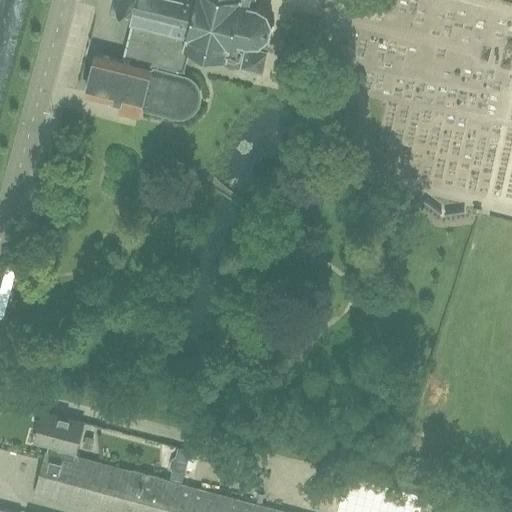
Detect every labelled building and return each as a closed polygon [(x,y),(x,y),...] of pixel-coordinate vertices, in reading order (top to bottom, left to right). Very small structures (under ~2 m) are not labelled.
[(193,38),(191,48),(225,57),(224,64),(241,68),(241,70),(251,73),(252,69),(262,72),(268,50),(266,50),(272,23),(268,11),(257,5),(257,6),(248,4),(249,0),(114,0),(114,1),(124,3),(122,8),(124,12),(128,13),(127,15),(132,16),(131,22),(132,22),(193,38)] [(132,22),(123,61),(96,54),(86,93),(121,102),(119,111),(137,116),(139,107),(174,115),(180,116),(186,115),(191,112),(195,107),(198,102),(199,95),(198,89),(195,83),(190,79),(184,76),(178,75),(179,70),(185,72),(191,48),(193,38),(132,22)] [(340,176),(345,180),(357,181),(357,174),(358,168),(346,166),(340,169),(340,176)] [(62,447),(76,450),(84,422),(42,411),(34,441),(49,444),(47,453),(45,452),(44,457),(50,459),(51,455),(60,457),(62,447)] [(286,511),(75,455),(76,450),(62,447),(60,457),(51,455),(50,459),(44,457),(34,494),(99,511),(286,511)] [(172,472),(170,480),(182,483),(190,451),(178,448),(176,456),(179,461),(181,462),(179,469),(177,469),(172,472)]
